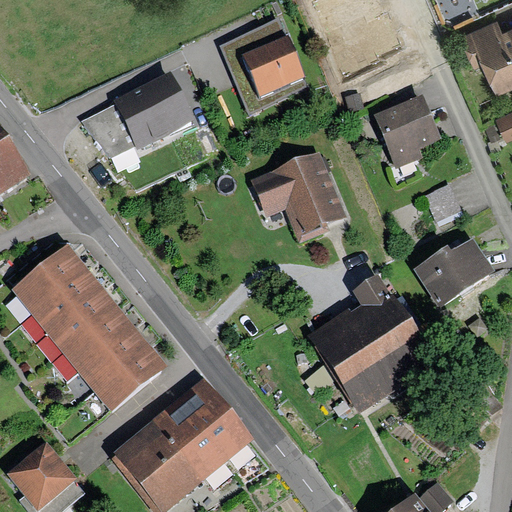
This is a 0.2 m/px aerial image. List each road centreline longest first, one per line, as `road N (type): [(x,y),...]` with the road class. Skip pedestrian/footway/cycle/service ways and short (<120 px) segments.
road 1 (tertiary): [(0,102),(328,511)]
road 2 (residential): [(511,226),(416,0)]
